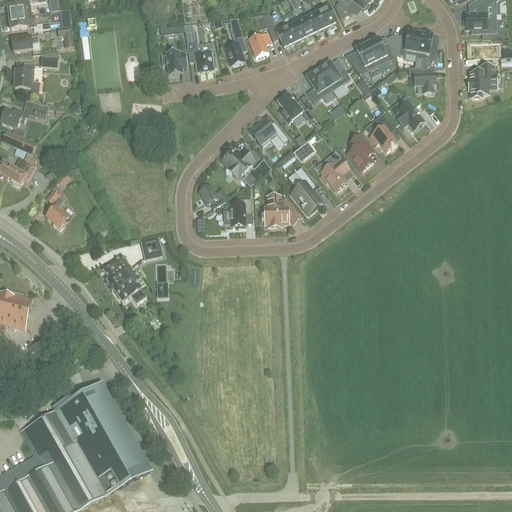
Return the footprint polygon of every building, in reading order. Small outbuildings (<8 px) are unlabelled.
[(368,7),(371,3),(366,0),(341,0),(340,3),(349,10),(353,5),(363,13),(364,12),(366,13),(370,8),(368,7)] [(449,0),(454,6),(456,5),(459,8),(470,2),(468,0),(449,0)] [(482,0),(479,2),(479,12),(476,12),(477,16),(466,17),(466,22),(464,22),(464,29),(466,29),(466,33),(472,32),(472,36),(496,35),(496,22),(487,22),(486,9),(503,0),(482,0)] [(286,3),(281,5),(284,11),(289,8),(286,3)] [(7,8),(9,20),(26,17),(32,17),(30,6),(25,7),(25,5),(7,8)] [(328,10),(317,16),(324,32),(336,26),(328,10)] [(49,25),(36,27),(35,16),(32,17),(26,17),(9,20),(11,32),(28,29),(28,30),(34,30),(34,33),(50,31),(49,25)] [(305,16),(295,21),(305,41),(315,36),(307,20),(305,16)] [(315,36),(324,32),(317,16),(307,20),(315,36)] [(230,22),(231,31),(230,31),(235,47),(225,50),(231,69),(244,64),(241,54),(244,54),(243,51),(246,50),(237,21),(230,22)] [(295,46),(305,41),(295,21),(286,25),(295,46)] [(284,51),(295,46),(286,25),(269,33),(273,44),(279,41),(284,51)] [(65,38),(66,50),(74,49),(72,29),(58,30),(59,38),(65,38)] [(405,56),(417,58),(421,36),(416,35),(410,34),(409,34),(406,47),(400,46),(398,57),(405,59),(405,56)] [(196,35),(186,36),(190,66),(196,65),(198,74),(197,74),(197,75),(215,73),(215,72),(214,72),(214,71),(217,70),(215,60),(213,60),(211,53),(212,53),(212,52),(211,53),(199,55),(196,35)] [(273,46),(269,35),(249,43),(256,61),(270,56),(267,49),(273,46)] [(435,64),(437,52),(431,51),(433,38),(432,38),(426,37),(421,36),(417,58),(416,61),(435,64)] [(32,45),(39,44),(38,38),(31,39),(12,41),(14,54),(33,52),(32,45)] [(378,41),(367,46),(378,69),(395,61),(389,50),(384,53),(378,41)] [(502,59),(501,44),(471,46),(472,61),(502,59)] [(378,69),(367,46),(356,52),(362,64),(356,66),(362,77),(378,69)] [(43,56),(43,59),(42,59),(41,69),(58,70),(59,60),(58,60),(58,54),(43,56)] [(168,79),(183,77),(182,71),(188,70),(188,71),(186,56),(186,57),(180,57),(180,55),(180,54),(165,56),(165,57),(166,57),(166,58),(162,58),(161,58),(162,69),(163,69),(163,68),(167,68),(169,78),(168,79)] [(323,69),(319,72),(332,94),(351,82),(344,71),(337,76),(330,65),(329,66),(328,64),(322,68),(323,69)] [(39,98),(40,85),(33,84),(35,67),(25,66),(24,73),(16,73),(15,91),(28,92),(27,97),(39,98)] [(488,97),(487,91),(497,91),(496,78),(493,78),(493,70),(481,70),(481,76),(470,76),(471,101),(481,100),(481,98),(488,97)] [(421,71),(409,71),(409,79),(415,78),(416,89),(423,88),(423,96),(433,96),(433,88),(435,88),(435,77),(421,77),(421,71)] [(332,94),(319,72),(314,75),(313,74),(307,78),(308,79),(307,80),(314,91),(307,95),(314,105),(332,94)] [(288,126),(302,115),(288,97),(278,105),(283,112),(280,115),(288,126)] [(405,100),(394,109),(395,108),(400,114),(399,115),(399,116),(395,119),(404,131),(404,130),(408,127),(414,134),(425,125),(419,117),(420,117),(419,116),(419,117),(416,113),(416,112),(415,112),(414,111),(405,100)] [(24,125),(28,116),(15,110),(13,115),(6,112),(1,124),(17,131),(20,124),(24,125)] [(36,111),(34,118),(34,119),(46,122),(48,114),(36,111)] [(309,113),(304,117),(310,125),(316,121),(309,113)] [(371,126),(378,134),(370,140),(376,148),(379,146),(386,155),(391,152),(391,153),(394,151),(393,150),(397,147),(388,135),(394,131),(383,117),(371,126)] [(276,136),(284,147),(289,143),(274,124),(269,128),(265,123),(250,135),(262,150),(271,142),(270,140),(276,136)] [(363,152),(368,148),(360,137),(350,145),(355,152),(348,157),(362,175),(373,166),(363,152)] [(16,138),(12,149),(32,157),(37,146),(16,138)] [(309,144),(293,155),(302,166),(317,154),(309,144)] [(240,180),(251,189),(272,172),(263,162),(254,172),(251,169),(252,168),(251,167),(254,163),(244,154),(241,157),(239,155),(237,157),(233,153),(222,164),(229,170),(227,172),(237,181),(238,180),(240,181),(240,180)] [(327,186),(328,185),(336,195),(348,186),(342,179),(350,173),(335,155),(327,161),(332,168),(321,176),(323,178),(321,179),(327,186)] [(24,183),(27,185),(36,170),(20,160),(15,170),(8,182),(13,185),(13,186),(13,187),(17,190),(19,189),(19,188),(20,189),(24,183)] [(8,182),(15,170),(3,163),(0,168),(0,178),(1,180),(2,179),(3,178),(8,182)] [(301,170),(295,175),(301,182),(299,184),(302,188),(292,196),(303,210),(301,211),(303,212),(304,211),(309,217),(322,207),(311,194),(317,189),(301,170)] [(62,191),(71,181),(64,175),(55,185),(62,191)] [(200,195),(202,199),(208,209),(209,208),(212,213),(227,204),(221,193),(215,197),(210,189),(202,193),(200,195)] [(47,220),(55,227),(53,228),(60,234),(65,229),(63,228),(70,220),(59,210),(64,204),(59,199),(54,194),(47,202),(55,210),(47,220)] [(265,209),(265,228),(268,228),(268,230),(282,230),(281,228),(288,227),(288,219),(294,227),(301,221),(285,201),(280,202),(280,198),(267,199),(267,206),(267,209),(265,209)] [(118,200),(100,204),(103,216),(105,216),(106,223),(105,223),(107,235),(125,231),(118,200)] [(226,223),(231,223),(232,229),(238,229),(238,231),(246,231),(245,216),(252,216),(252,202),(240,203),(240,208),(231,208),(231,214),(226,214),(226,223)] [(158,242),(142,246),(146,262),(162,258),(158,242)] [(122,305),(131,299),(137,306),(146,299),(141,292),(141,291),(136,284),(139,282),(121,258),(114,264),(115,265),(104,273),(110,282),(107,284),(110,288),(108,289),(112,294),(114,293),(122,305)] [(0,324),(25,331),(32,302),(0,294),(0,324)] [(36,380),(62,375),(56,344),(30,349),(36,380)] [(0,401),(22,391),(14,374),(0,380),(0,401)] [(53,410),(55,415),(21,434),(43,473),(0,497),(0,511),(81,511),(115,494),(150,474),(101,388),(80,400),(77,396),(53,410)]
